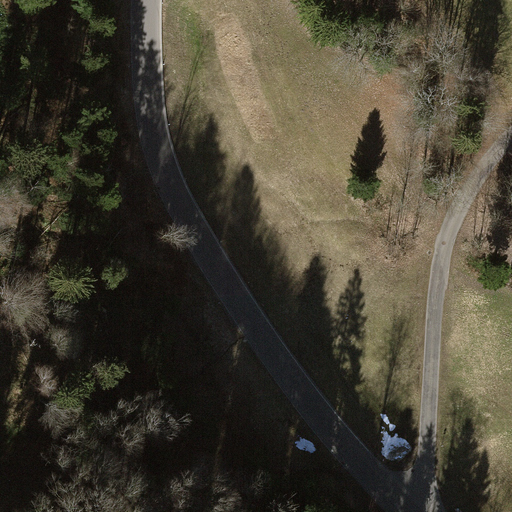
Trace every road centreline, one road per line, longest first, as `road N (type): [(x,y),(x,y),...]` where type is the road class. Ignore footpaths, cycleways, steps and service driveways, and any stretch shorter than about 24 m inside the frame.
road 1 (tertiary): [(403,509),(271,359),(198,244),(168,180),(150,110),(145,0)]
road 2 (unclassified): [(511,138),(456,204),(443,247),(421,465),(403,509)]
